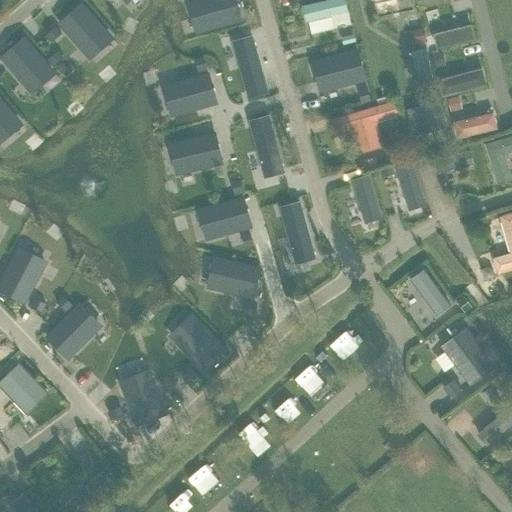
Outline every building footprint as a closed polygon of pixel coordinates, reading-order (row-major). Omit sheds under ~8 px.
[(114,34),(83,0),(79,0),(58,19),(91,55),(114,34)] [(188,0),(196,28),(243,15),(239,0),(188,0)] [(297,32),(324,25),(317,0),(277,0),(281,11),(293,14),(297,32)] [(409,29),(422,27),(419,11),(405,14),(409,29)] [(423,28),(414,30),(416,43),(426,41),(423,28)] [(352,34),(341,37),(343,45),(354,42),(352,34)] [(505,58),(511,56),(511,35),(500,38),(505,58)] [(241,63),(251,96),(267,91),(251,36),(233,41),(239,64),(241,63)] [(25,38),(2,57),(31,91),(53,71),(25,38)] [(358,45),(311,58),(319,88),(366,75),(358,45)] [(444,96),(481,85),(475,63),(451,70),(454,80),(440,84),(444,96)] [(210,70),(163,83),(171,113),(218,100),(210,70)] [(392,83),(381,86),(383,93),(394,90),(392,83)] [(367,87),(359,89),(362,102),(371,100),(367,87)] [(426,102),(439,99),(436,89),(423,92),(426,102)] [(455,97),(447,99),(450,111),(458,109),(455,97)] [(0,98),(0,140),(9,132),(7,129),(18,120),(0,98)] [(378,122),(401,115),(397,100),(332,119),(337,134),(350,130),(357,154),(385,146),(378,122)] [(415,137),(449,128),(442,100),(408,110),(415,137)] [(495,115),(488,117),(484,106),(458,114),(462,126),(452,129),(457,145),(501,132),(495,115)] [(258,140),(268,173),(284,168),(268,113),(250,118),(256,141),(258,140)] [(217,131),(170,141),(176,172),(224,161),(217,131)] [(377,165),(375,157),(362,161),(365,169),(377,165)] [(403,188),(408,211),(425,207),(413,161),(395,166),(401,188),(403,188)] [(392,165),(380,169),(382,177),(394,173),(392,165)] [(356,167),(344,171),(347,178),(359,174),(356,167)] [(359,200),(365,224),(381,219),(369,173),(351,178),(357,201),(359,200)] [(243,198),(204,209),(208,223),(204,224),(208,238),(251,226),(243,198)] [(288,226),(298,259),(314,254),(298,199),(280,204),(286,226),(288,226)] [(499,272),(511,268),(511,213),(500,217),(511,254),(495,259),(499,272)] [(250,231),(242,233),(245,245),(253,243),(250,231)] [(0,288),(25,302),(47,259),(20,244),(0,282),(0,288)] [(259,264),(212,253),(205,284),(253,294),(259,264)] [(487,267),(481,270),(484,280),(495,277),(493,270),(487,267)] [(423,269),(410,279),(437,315),(450,305),(423,269)] [(463,296),(456,301),(464,312),(471,307),(463,296)] [(68,357),(103,323),(81,301),(46,335),(68,357)] [(224,346),(191,310),(168,331),(200,367),(224,346)] [(443,344),(471,383),(493,367),(464,328),(443,344)] [(0,385),(26,413),(47,393),(19,364),(0,382),(0,385)] [(167,410),(149,365),(120,376),(138,421),(167,410)] [(505,369),(496,374),(502,383),(510,377),(505,369)] [(452,379),(442,387),(452,399),(461,392),(452,379)] [(491,406),(500,398),(491,386),(481,394),(491,406)] [(485,448),(511,425),(511,413),(507,407),(474,435),(485,448)] [(126,423),(120,428),(129,437),(135,431),(126,423)] [(59,511),(87,511),(117,486),(104,472),(59,511)] [(40,511),(27,491),(9,503),(14,511),(40,511)]
